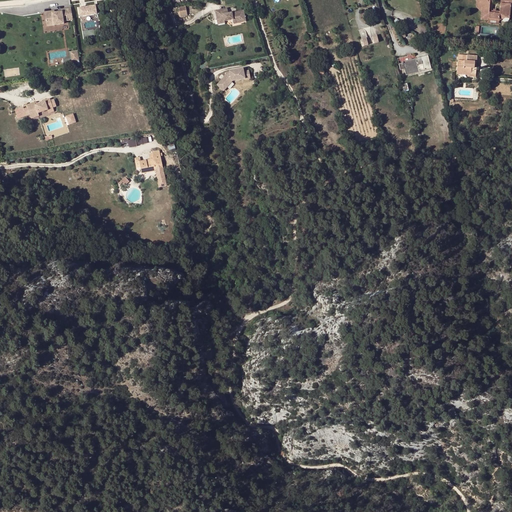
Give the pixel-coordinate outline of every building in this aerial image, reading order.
[(489,22),(489,20),(499,20),(499,17),(509,18),(510,6),(500,5),(499,14),(489,14),(489,0),(476,0),(476,8),(481,9),(481,15),(480,21),(489,22)] [(215,12),(216,17),(223,16),(224,20),(225,20),(233,18),(234,21),(241,20),(240,18),(245,16),(243,7),(236,8),(228,10),(227,5),(217,7),(218,12),(215,12)] [(79,16),(81,16),(96,14),(95,6),(80,8),(78,8),(79,16)] [(186,6),(179,8),(181,17),(187,16),(186,6)] [(54,11),(45,12),(47,27),(64,24),(62,16),(67,16),(68,21),(72,20),(71,8),(61,10),(61,12),(55,13),(54,11)] [(92,31),(83,32),(84,39),(93,38),(92,31)] [(468,77),(475,78),(476,69),(474,69),(475,63),(477,63),(477,57),(467,56),(467,62),(458,61),(457,73),(468,74),(468,76),(468,77)] [(428,57),(421,59),(424,72),(431,70),(428,57)] [(421,59),(416,60),(419,73),(424,72),(421,59)] [(403,64),(399,65),(400,71),(405,70),(406,76),(419,73),(416,60),(403,63),(403,64)] [(224,90),(227,86),(226,85),(231,79),(233,79),(245,76),(245,78),(251,77),(249,69),(244,70),(243,67),(230,70),(230,73),(230,74),(225,75),(217,84),(224,90)] [(28,109),(24,110),(24,109),(18,111),(21,119),(30,115),(31,119),(39,117),(38,114),(48,111),(48,112),(54,110),(53,108),(51,102),(50,100),(45,101),(45,103),(42,104),(42,105),(39,106),(39,105),(36,106),(35,104),(27,106),(28,109)] [(74,113),(66,116),(69,125),(77,122),(74,113)] [(148,143),(147,136),(121,140),(122,147),(148,143)] [(152,154),(153,159),(150,160),(140,162),(139,162),(140,164),(161,161),(159,151),(152,153),(152,154)] [(163,170),(161,161),(140,164),(140,167),(141,174),(156,171),(159,187),(167,186),(163,170)] [(126,177),(118,183),(120,185),(123,183),(124,185),(129,180),(126,177)]
